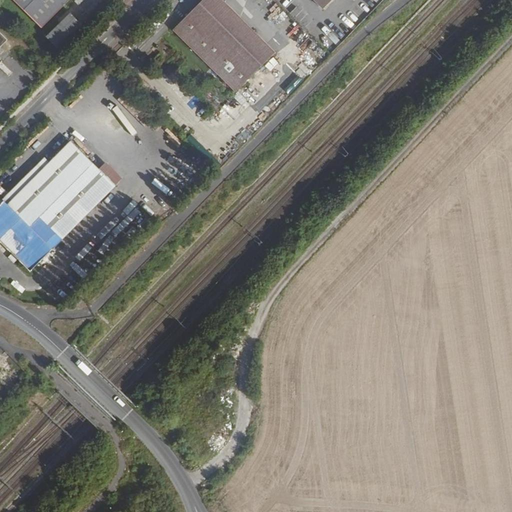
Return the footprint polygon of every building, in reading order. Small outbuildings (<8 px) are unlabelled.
[(68,0),(16,0),(42,26),(68,0)] [(276,50),(225,0),(200,0),(174,27),(236,90),(276,50)] [(58,50),(82,27),(69,13),(45,36),(58,50)] [(63,52),(55,60),(59,64),(67,56),(63,52)] [(273,56),(264,64),(270,70),(279,62),(273,56)] [(8,202),(4,198),(0,201),(0,238),(30,269),(116,183),(111,178),(110,177),(99,167),(71,138),(50,160),(8,202)] [(46,156),(4,198),(8,202),(50,160),(46,156)] [(106,160),(99,167),(110,177),(116,171),(106,160)] [(117,172),(111,178),(116,183),(122,177),(117,172)] [(67,264),(61,277),(68,280),(74,267),(67,264)]
